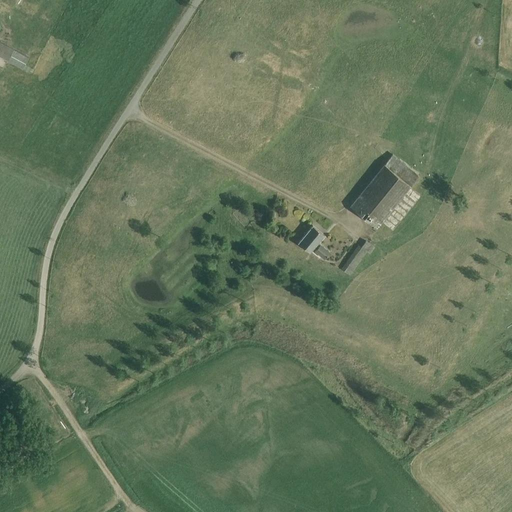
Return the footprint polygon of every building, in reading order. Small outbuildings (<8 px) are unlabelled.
[(30,57),(0,40),(0,55),(24,69),(30,57)] [(375,226),(419,176),(393,155),(350,205),(375,226)] [(388,230),(400,216),(391,208),(379,223),(388,230)] [(330,253),(318,243),(324,236),(313,226),(298,242),(309,252),(314,247),(316,249),(315,251),(325,259),(330,253)] [(358,245),(341,269),(349,275),(366,252),(370,254),(375,247),(366,241),(361,248),(358,245)]
